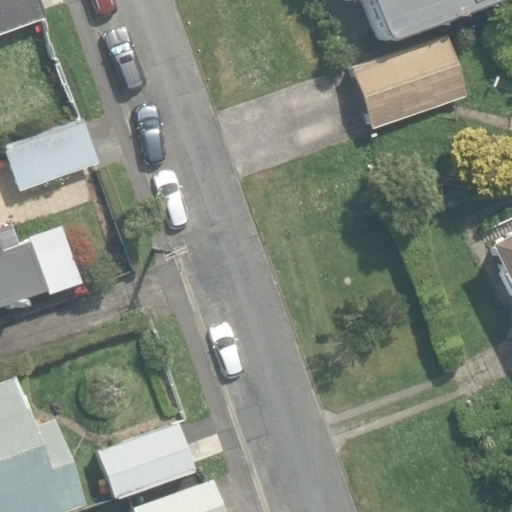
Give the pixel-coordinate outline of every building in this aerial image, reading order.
[(0,0),(0,29),(35,16),(28,0),(0,0)] [(354,0),(357,0),(372,45),(497,4),(495,0),(338,0),(340,5),(354,0)] [(344,68),(363,128),(459,96),(440,36),(344,68)] [(0,144),(0,160),(11,191),(90,162),(74,117),(0,144)] [(0,302),(35,291),(37,296),(71,284),(63,260),(50,225),(18,237),(19,242),(9,245),(2,225),(0,225),(0,302)] [(511,227),(478,245),(511,312),(511,227)] [(0,511),(60,511),(76,506),(46,420),(27,427),(8,374),(0,376),(0,511)] [(91,452),(107,499),(186,471),(169,424),(91,452)] [(125,506),(126,511),(215,511),(204,479),(125,506)]
